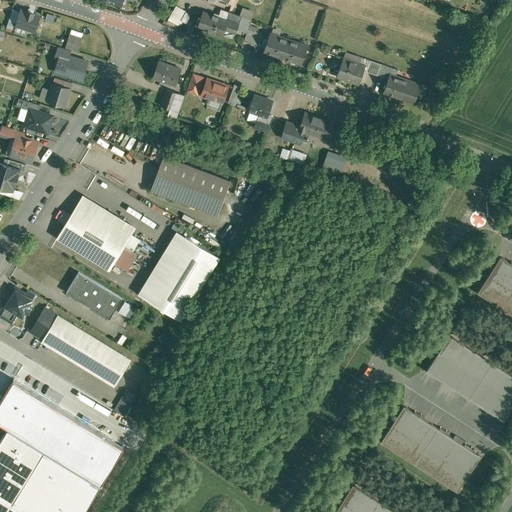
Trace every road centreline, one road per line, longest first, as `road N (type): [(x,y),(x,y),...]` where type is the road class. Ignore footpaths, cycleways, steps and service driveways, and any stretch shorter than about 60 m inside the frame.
road 1 (residential): [(142,30),(511,168)]
road 2 (residential): [(142,30),(0,262)]
